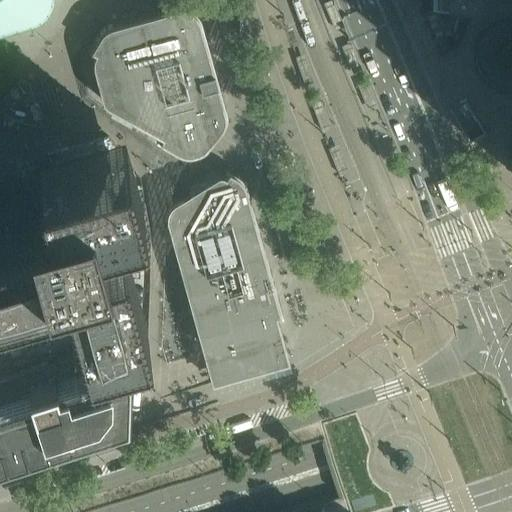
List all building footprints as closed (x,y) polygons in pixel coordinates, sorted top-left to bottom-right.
[(0,0),(0,17),(31,9),(36,7),(40,5),(44,2),(45,0),(0,0)] [(385,91),(380,70),(369,73),(351,0),(263,0),(286,93),(275,96),(281,116),(285,130),(294,162),(296,169),(303,191),(308,209),(326,268),(333,296),(343,327),(305,340),(310,353),(153,417),(168,454),(175,469),(312,414),(331,422),(353,414),(365,410),(372,408),(389,402),(410,395),(437,386),(452,381),(490,368),(511,360),(511,286),(490,293),(485,279),(444,292),(436,262),(428,237),(422,214),(412,179),(408,167),(402,146),(399,139),(390,108),(385,91)] [(226,110),(201,20),(201,18),(200,17),(199,15),(198,14),(196,12),(194,9),(191,8),(188,6),(186,6),(183,5),(181,5),(178,5),(176,6),(113,23),(111,24),(108,26),(107,26),(103,29),(100,33),(90,51),(92,52),(93,50),(97,52),(96,53),(95,55),(94,57),(94,58),(94,60),(94,62),(94,64),(94,66),(103,98),(104,99),(104,101),(105,101),(106,103),(107,104),(108,104),(150,128),(164,136),(162,139),(157,137),(157,139),(180,152),(185,153),(190,154),(195,153),(197,152),(202,151),(205,149),(208,145),(222,128),(224,124),(226,119),(227,114),(226,110)] [(28,82),(23,89),(15,96),(0,112),(0,114),(41,125),(33,99),(28,82)] [(129,329),(131,249),(131,245),(126,246),(124,237),(131,235),(131,231),(131,228),(131,224),(131,220),(130,217),(130,213),(129,210),(128,206),(126,202),(142,197),(125,136),(104,142),(34,160),(37,170),(43,191),(36,193),(31,174),(29,173),(0,181),(0,318),(24,312),(26,320),(26,321),(29,332),(31,333),(73,322),(74,320),(78,319),(84,340),(88,339),(115,332),(129,329)] [(268,259),(246,184),(245,181),(243,178),(240,176),(237,173),(226,167),(225,168),(229,171),(227,175),(225,174),(224,173),(223,173),(221,173),(220,173),(219,174),(218,174),(184,194),(176,198),(175,199),(174,200),(172,202),(171,203),(170,205),(169,207),(168,210),(168,211),(167,213),(167,215),(168,217),(168,219),(169,223),(205,351),(210,369),(213,381),(233,376),(251,370),(290,360),(277,313),(280,312),(281,316),(283,315),(268,259)] [(0,455),(126,415),(127,395),(129,349),(117,349),(117,350),(89,349),(86,349),(0,376),(0,455)]
